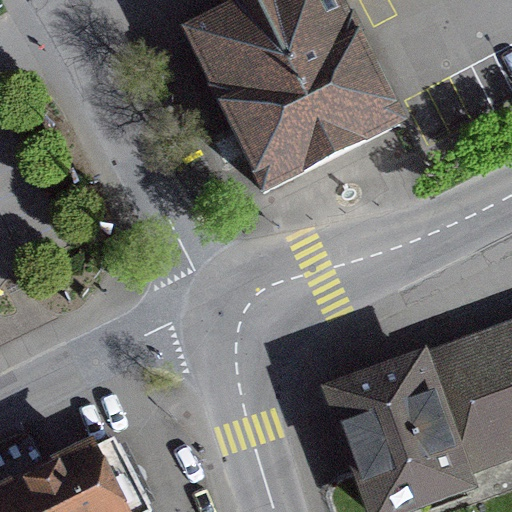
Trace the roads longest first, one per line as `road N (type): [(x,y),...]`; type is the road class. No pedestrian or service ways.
road 1 (residential): [(237,328),(194,268),(51,0)]
road 2 (secondary): [(511,194),(420,237),(264,288),(237,328)]
road 3 (tertiary): [(237,328),(156,330),(0,407)]
road 4 (secondary): [(237,328),(238,393),(273,511)]
